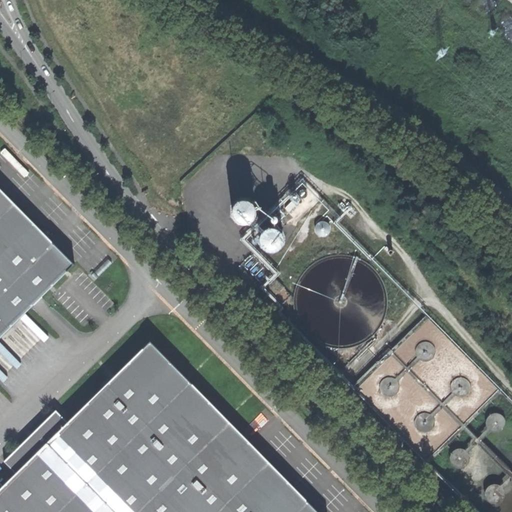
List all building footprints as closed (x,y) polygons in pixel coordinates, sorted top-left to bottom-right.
[(190,230),(204,246),(288,239),(288,235),(280,226),(280,222),(289,214),(304,213),(312,205),(312,198),(315,195),(312,192),(311,185),(303,177),(265,211),(255,199),(188,204),(190,230)] [(0,335),(73,264),(0,189),(0,335)] [(293,281),(291,291),(290,303),(293,315),(299,326),(306,335),(316,342),(328,346),(340,348),(352,346),(363,342),(373,335),(381,326),(387,315),(389,303),(389,291),(387,281),(382,271),(375,263),(366,256),(356,251),(345,249),(335,249),(324,251),(314,256),(305,262),(298,271),(293,281)] [(275,309),(289,294),(272,277),(258,292),(275,309)] [(475,511),(511,511),(511,404),(426,317),(353,390),(475,511)] [(316,511),(148,340),(65,421),(54,409),(2,460),(14,472),(0,485),(0,511),(316,511)]
